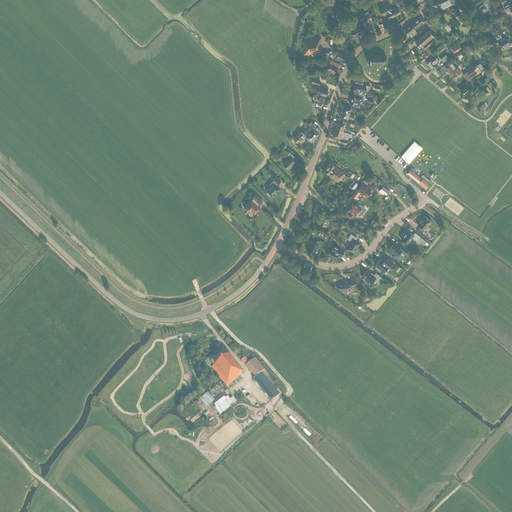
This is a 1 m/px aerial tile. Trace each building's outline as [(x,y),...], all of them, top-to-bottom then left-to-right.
[(443,0),(439,3),(442,9),(453,4),(453,5),(456,3),(454,0),(443,0)] [(485,0),(485,2),(484,1),(483,5),(482,5),(481,5),(480,6),(479,7),(479,8),(479,9),(479,10),(480,11),(480,12),(481,13),(482,13),(483,13),(484,13),(485,12),(486,12),(487,11),(487,10),(489,10),(489,11),(490,13),(490,14),(491,14),(492,15),(493,15),(494,16),(495,15),(496,15),(497,14),(497,13),(498,12),(498,11),(498,10),(497,9),(497,8),(496,8),(495,7),(494,7),(492,7),(491,8),(489,7),(490,3),(490,0),(485,0)] [(511,12),(511,4),(511,5),(509,2),(507,3),(505,0),(501,2),(507,11),(510,9),(511,12)] [(452,5),(448,7),(450,10),(456,16),(455,17),(457,19),(458,20),(462,17),(459,14),(460,13),(455,7),(457,5),(457,4),(456,3),(453,5),(452,5)] [(383,14),(384,16),(387,14),(390,19),(400,13),(398,8),(396,9),(395,7),(391,10),(388,4),(378,8),(382,15),(383,14)] [(352,38),(372,27),(367,18),(371,17),(368,11),(364,13),(366,17),(357,21),(360,25),(349,31),(352,38)] [(411,25),(415,29),(421,23),(422,24),(424,22),(424,21),(420,16),(411,25)] [(384,28),(385,32),(395,27),(393,21),(388,23),(388,21),(382,24),(378,26),(380,29),(384,28)] [(492,38),(494,40),(501,36),(499,34),(502,32),(497,24),(490,27),(495,36),(492,38)] [(411,25),(404,30),(412,39),(413,38),(418,34),(414,29),(411,25)] [(430,51),(427,48),(424,44),(431,37),(433,36),(428,31),(415,42),(420,47),(418,48),(426,57),(431,53),(430,51)] [(507,36),(502,39),(501,36),(494,40),(495,43),(498,42),(502,48),(504,47),(504,48),(505,49),(507,49),(510,48),(508,45),(510,43),(511,43),(507,36)] [(432,46),(435,43),(431,37),(424,44),(427,48),(427,47),(428,48),(428,47),(430,45),(432,46)] [(321,55),(321,49),(322,49),(321,38),(309,39),(309,41),(303,41),(304,55),(312,54),(312,56),(321,55)] [(451,54),(454,52),(460,49),(457,43),(448,48),(451,54)] [(337,58),(343,62),(346,56),(342,54),(340,53),(339,55),(336,53),(333,59),(336,61),(337,58)] [(386,61),(386,58),(386,57),(383,56),(383,55),(368,56),(368,58),(367,58),(367,61),(368,61),(368,63),(368,64),(368,63),(383,63),(386,61)] [(438,58),(437,57),(436,57),(435,56),(432,58),(430,56),(425,61),(433,70),(438,65),(436,63),(439,61),(438,60),(438,58)] [(339,68),(338,68),(340,65),(331,60),(330,63),(329,63),(326,69),(335,74),(339,68)] [(448,65),(445,67),(448,71),(446,72),(448,74),(449,73),(453,70),(456,68),(451,62),(451,63),(449,64),(448,65)] [(478,67),(477,65),(476,66),(468,72),(463,75),(467,81),(472,78),(472,77),(481,71),(478,67)] [(453,70),(449,73),(454,79),(458,76),(457,76),(458,75),(459,75),(461,73),(457,68),(456,69),(456,68),(453,70)] [(361,85),(362,85),(363,81),(356,80),(355,83),(359,84),(359,87),(355,85),(353,93),(359,94),(360,89),(360,90),(361,86),(361,85)] [(359,94),(364,96),(366,91),(369,91),(370,86),(366,85),(365,87),(361,86),(360,90),(360,89),(359,94)] [(320,94),(325,96),(328,88),(322,86),(322,88),(319,87),(316,95),(319,96),(320,94)] [(473,89),(470,86),(468,88),(467,86),(460,91),(463,95),(467,93),(473,89)] [(480,94),(484,98),(491,91),(487,87),(480,94)] [(350,105),(360,107),(363,97),(359,96),(359,95),(353,94),(350,105)] [(315,100),(323,103),(325,98),(317,95),(315,100)] [(348,118),(353,119),(354,116),(349,115),(351,109),(343,106),(339,117),(347,120),(348,118)] [(343,130),(348,131),(350,124),(343,121),(342,123),(338,122),(336,127),(343,130)] [(311,122),(308,125),(309,127),(308,128),(310,130),(310,131),(316,137),(319,134),(320,131),(317,127),(315,130),(313,128),(315,126),(313,123),(312,124),(311,122)] [(343,130),(336,127),(334,132),(344,135),(347,136),(348,133),(345,132),(345,133),(342,132),(343,130)] [(316,137),(310,131),(310,130),(308,128),(302,133),(301,132),(299,134),(299,133),(293,138),(298,142),(303,137),(303,138),(305,136),(311,142),(316,137)] [(287,155),(290,157),(283,164),(288,169),(295,163),(292,160),(295,157),(290,152),(287,155)] [(324,172),(338,182),(344,174),(331,163),(324,172)] [(407,174),(418,183),(426,189),(430,184),(421,176),(420,178),(414,173),(416,171),(412,168),(407,174)] [(267,194),(269,196),(270,196),(272,197),(280,189),(275,184),(276,183),(277,185),(280,182),(275,176),(272,179),(274,182),(273,183),(272,182),(269,185),(271,186),(266,191),(267,192),(267,194)] [(362,184),(358,190),(366,197),(371,192),(366,188),(362,184)] [(384,193),(386,195),(389,191),(383,186),(379,191),(383,195),(384,193)] [(254,199),(252,201),(251,200),(244,208),(249,213),(251,211),(254,214),(260,209),(257,205),(258,204),(259,205),(263,202),(255,195),(252,198),(254,199)] [(353,203),(348,210),(353,215),(355,216),(356,216),(359,218),(365,209),(359,205),(358,207),(353,203)] [(347,211),(344,215),(350,219),(351,217),(353,219),(355,216),(353,215),(348,211),(347,210),(347,211)] [(320,224),(328,228),(331,222),(328,221),(329,220),(323,217),(320,224)] [(431,222),(425,217),(418,225),(421,228),(417,232),(423,237),(427,233),(424,231),(428,226),(431,222)] [(403,235),(403,236),(401,239),(407,244),(412,238),(417,242),(420,237),(415,233),(413,235),(408,231),(405,233),(404,232),(403,234),(403,235)] [(348,239),(351,241),(347,249),(351,251),(355,253),(357,250),(356,249),(360,243),(355,241),(357,237),(351,234),(348,239)] [(315,244),(311,242),(307,251),(313,254),(317,247),(320,249),(323,242),(320,241),(319,242),(317,241),(315,244)] [(394,244),(389,249),(395,254),(393,257),(399,261),(401,259),(402,257),(401,256),(400,256),(398,254),(401,251),(402,252),(403,253),(405,254),(408,251),(402,246),(399,248),(396,246),(394,244)] [(340,257),(344,251),(333,245),(331,249),(329,248),(326,255),(335,260),(337,256),(340,257)] [(391,269),(394,265),(386,258),(383,262),(380,260),(375,265),(381,270),(380,271),(383,273),(388,267),(391,269)] [(378,281),(378,280),(379,281),(382,278),(376,273),(374,276),(367,271),(362,277),(362,278),(362,279),(365,281),(366,281),(370,284),(374,280),(376,281),(378,281)] [(345,294),(350,288),(352,289),(357,283),(351,279),(347,283),(343,280),(339,285),(339,284),(336,288),(340,290),(345,294)] [(224,383),(223,385),(221,382),(194,403),(210,423),(236,402),(225,387),(226,386),(240,376),(239,375),(244,372),(224,347),(220,350),(220,349),(208,359),(208,360),(205,362),(207,365),(210,362),(213,366),(212,367),(224,383)] [(241,361),(255,378),(253,379),(271,401),(279,394),(261,372),(264,370),(255,358),(249,363),(246,358),(241,361)] [(240,420),(243,420),(245,419),(247,416),(247,413),(245,411),(242,409),(240,410),(237,411),(236,414),(236,417),(238,419),(240,420)] [(291,415),(289,417),(297,423),(299,421),(291,415)]
